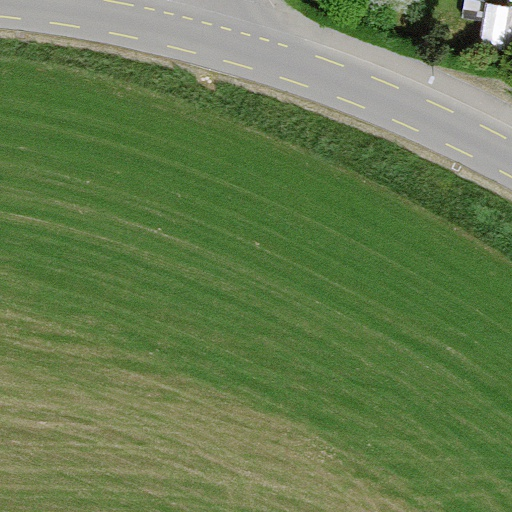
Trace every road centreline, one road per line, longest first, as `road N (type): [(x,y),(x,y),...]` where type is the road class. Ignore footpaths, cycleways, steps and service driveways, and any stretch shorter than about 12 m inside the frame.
road 1 (unclassified): [(511,159),(346,83),(224,44)]
road 2 (unclassified): [(224,44),(0,1)]
